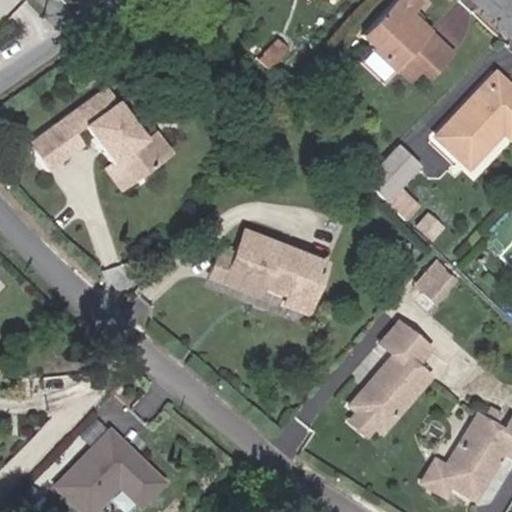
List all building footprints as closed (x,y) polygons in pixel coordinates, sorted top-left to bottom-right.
[(429,79),(454,53),(412,13),(421,4),(416,0),(392,0),(360,35),(371,46),(367,49),(391,71),(394,68),(409,82),(420,70),(429,79)] [(272,62),(285,49),(275,39),(262,53),(272,62)] [(272,62),(262,53),(256,59),(267,68),(272,62)] [(88,69),(82,61),(66,73),(71,81),(88,69)] [(507,137),(511,132),(511,91),(493,73),(433,136),(459,163),(495,126),(500,131),(507,137)] [(110,164),(117,159),(133,181),(171,153),(155,131),(143,140),(104,87),(60,119),(73,136),(84,127),(110,164)] [(243,127),(257,111),(246,102),(233,119),(243,127)] [(81,147),(73,136),(60,119),(49,127),(69,155),(81,147)] [(465,168),(500,131),(495,126),(459,163),(465,168)] [(47,171),(69,155),(49,127),(27,143),(47,171)] [(364,163),(374,152),(363,142),(353,153),(364,163)] [(397,188),(417,167),(394,145),(360,181),(399,218),(413,203),(397,188)] [(133,181),(117,159),(110,164),(105,168),(121,190),(133,181)] [(241,247),(246,233),(241,231),(236,245),(241,247)] [(309,302),(324,264),(246,233),(241,247),(236,245),(229,261),(215,255),(207,276),(257,296),(263,282),(271,285),(273,291),(285,295),(288,297),(291,295),(309,302)] [(401,256),(402,241),(387,240),(386,255),(401,256)] [(434,304),(455,280),(444,270),(423,293),(434,304)] [(304,315),(309,302),(291,295),(288,297),(285,295),(281,306),(304,315)] [(380,433),(426,376),(413,365),(427,348),(396,322),(378,344),(391,355),(348,406),(354,411),(374,428),(380,433)] [(365,438),(374,428),(354,411),(345,422),(365,438)] [(446,483),(449,485),(472,499),(501,451),(511,457),(511,420),(509,418),(501,431),(476,415),(445,466),(443,469),(446,483)] [(93,417),(76,435),(87,445),(104,428),(93,417)] [(106,430),(53,486),(79,511),(87,511),(115,484),(128,496),(150,473),(106,430)] [(446,483),(443,469),(445,466),(434,459),(419,483),(442,496),(449,485),(446,483)] [(150,473),(128,496),(136,505),(159,482),(150,473)] [(27,503),(37,492),(25,481),(15,492),(27,503)]
